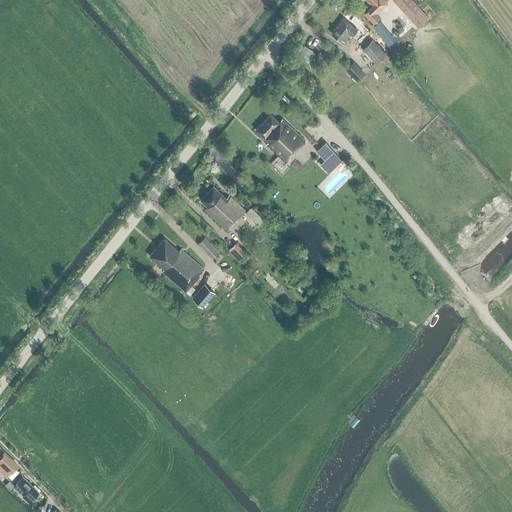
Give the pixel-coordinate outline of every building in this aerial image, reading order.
[(364,0),(370,6),(362,13),(372,24),(378,17),(375,14),(386,3),(382,0),(364,0)] [(426,17),(409,0),(393,0),(418,25),(426,17)] [(355,38),(364,27),(360,24),(361,22),(345,11),(340,18),(341,19),(330,34),(339,41),(340,40),(343,42),(349,34),(355,38)] [(372,26),(388,47),(393,43),(392,42),(394,40),(380,21),(372,26)] [(362,49),(376,64),(386,54),(372,40),(362,49)] [(345,70),(356,81),(365,73),(353,61),(345,70)] [(266,142),(264,145),(285,164),(299,149),(298,147),(304,141),(281,120),(278,123),(269,115),(254,131),(266,142)] [(326,159),(334,167),(340,161),(325,143),(316,151),(324,160),(326,159)] [(319,162),(317,164),(328,175),(330,173),(319,162)] [(238,217),(244,211),(228,196),(226,198),(213,185),(199,200),(206,206),(204,209),(226,231),(239,218),(238,217)] [(257,214),(250,207),(246,212),(252,219),(257,214)] [(197,244),(212,259),(219,253),(204,237),(197,244)] [(196,275),(202,268),(179,249),(177,251),(163,239),(148,256),(163,268),(161,271),(185,291),(191,285),(198,276),(196,275)] [(227,251),(238,263),(246,255),(234,244),(227,251)] [(203,284),(191,297),(200,305),(211,292),(203,284)] [(191,285),(185,291),(190,295),(195,289),(191,285)] [(0,470),(7,477),(17,466),(0,449),(0,470)] [(39,493),(23,478),(14,488),(20,494),(23,491),(27,495),(24,498),(29,503),(39,493)]
